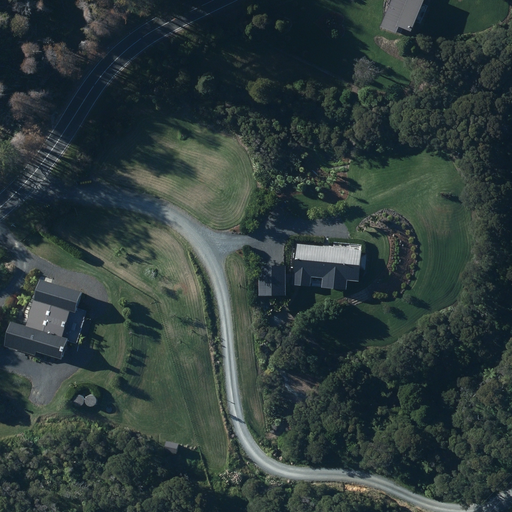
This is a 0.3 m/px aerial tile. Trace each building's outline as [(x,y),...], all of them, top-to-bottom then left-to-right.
[(409,194),(415,203),(444,186),(434,170),(423,176),(427,183),(409,194)] [(352,248),(295,243),(292,286),(310,287),(311,279),(323,280),(323,287),(347,289),(348,278),(356,279),(358,252),(352,251),(352,248)] [(287,266),(260,265),(259,297),(286,297),(287,266)] [(11,321),(3,346),(35,357),(36,353),(59,360),(66,338),(62,337),(71,309),(78,312),(85,292),(42,278),(26,326),(11,321)] [(162,327),(151,331),(155,342),(165,339),(162,327)]
